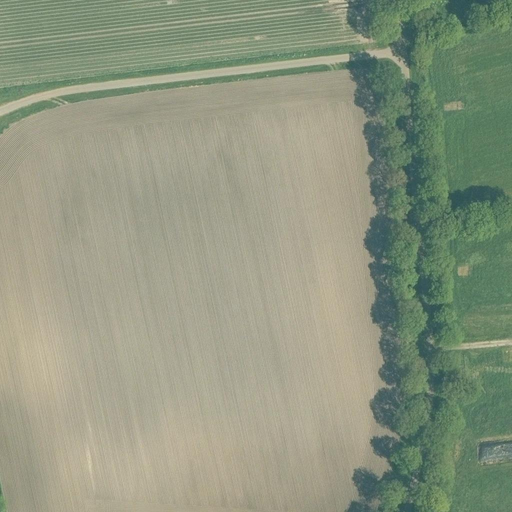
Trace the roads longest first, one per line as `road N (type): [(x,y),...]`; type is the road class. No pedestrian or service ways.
road 1 (unclassified): [(405,511),(430,412),(403,52)]
road 2 (unclassified): [(0,113),(71,90),(403,52)]
